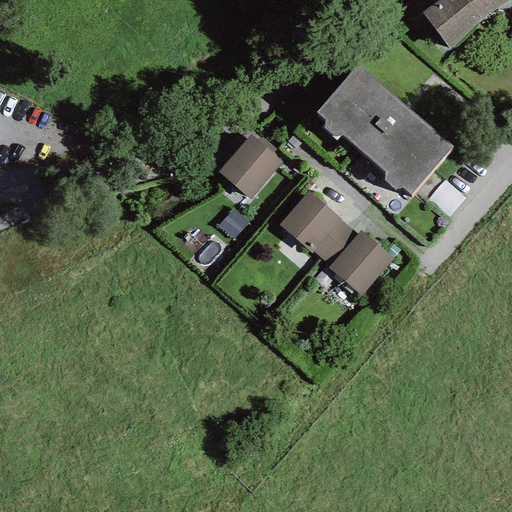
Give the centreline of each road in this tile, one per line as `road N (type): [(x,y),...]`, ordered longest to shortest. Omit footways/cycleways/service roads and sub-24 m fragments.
road 1 (residential): [(422,0),(273,108),(130,158),(0,179)]
road 2 (residential): [(511,171),(432,263)]
